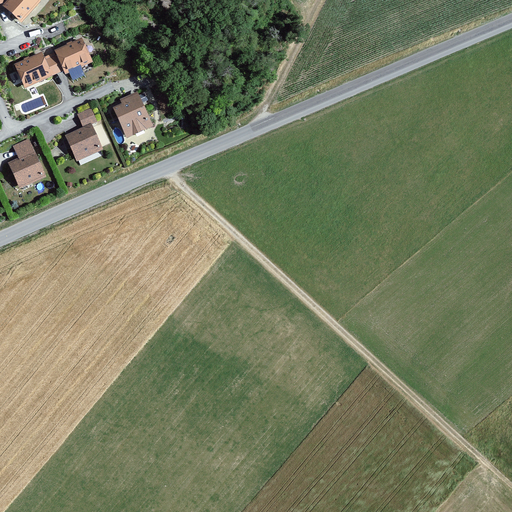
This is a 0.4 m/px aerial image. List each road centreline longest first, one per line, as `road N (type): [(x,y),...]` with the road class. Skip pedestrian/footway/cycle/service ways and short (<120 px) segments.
road 1 (tertiary): [(511,25),(0,243)]
road 2 (track): [(167,170),(511,487)]
